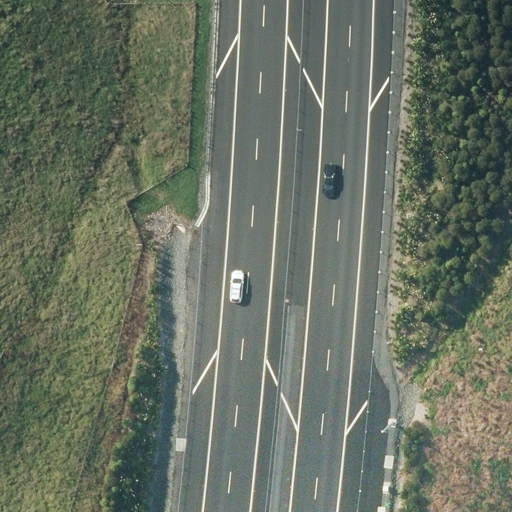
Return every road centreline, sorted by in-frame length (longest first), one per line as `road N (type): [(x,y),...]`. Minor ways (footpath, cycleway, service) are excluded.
road 1 (motorway): [(227,511),(250,296),(264,0)]
road 2 (motorway): [(350,0),(314,511)]
